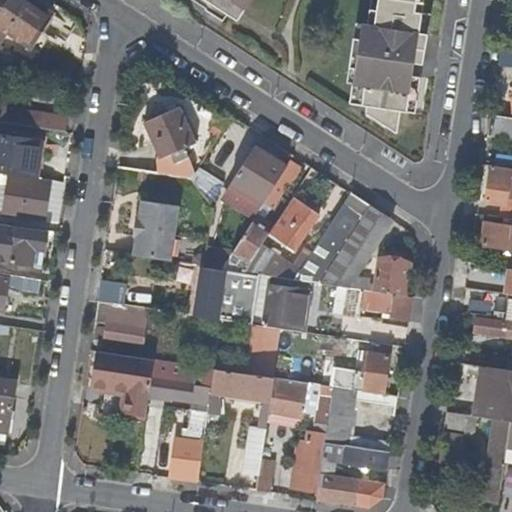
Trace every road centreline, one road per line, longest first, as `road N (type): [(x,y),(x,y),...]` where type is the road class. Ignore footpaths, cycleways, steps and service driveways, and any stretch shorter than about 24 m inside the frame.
road 1 (residential): [(117,16),(43,487)]
road 2 (residential): [(117,16),(437,219)]
road 3 (residential): [(405,511),(437,219)]
road 4 (residential): [(437,219),(476,0)]
road 5 (residential): [(218,511),(43,487)]
